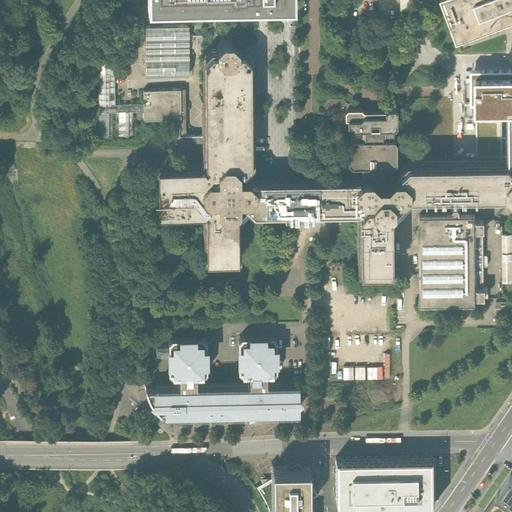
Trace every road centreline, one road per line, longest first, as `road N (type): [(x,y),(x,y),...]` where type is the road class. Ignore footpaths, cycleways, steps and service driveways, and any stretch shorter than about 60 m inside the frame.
road 1 (unclassified): [(489,451),(455,442),(134,451)]
road 2 (unclassified): [(249,511),(210,469),(178,455),(134,451)]
road 3 (unclassified): [(134,451),(0,453)]
